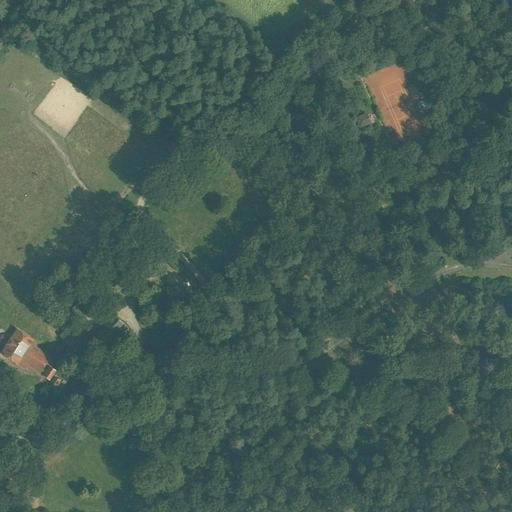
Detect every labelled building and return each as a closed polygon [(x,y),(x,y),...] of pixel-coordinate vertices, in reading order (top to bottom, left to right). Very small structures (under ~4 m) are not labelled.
[(360,128),(370,123),(366,114),(355,119),(360,128)] [(126,278),(117,270),(107,281),(116,289),(126,278)] [(170,285),(163,291),(167,295),(173,289),(170,285)] [(107,350),(127,328),(113,315),(93,337),(107,350)] [(33,341),(18,332),(12,340),(8,346),(9,346),(3,354),(18,364),(21,360),(40,373),(50,358),(31,345),(33,341)] [(50,380),(56,371),(49,367),(43,376),(50,380)] [(56,388),(61,381),(55,377),(50,384),(56,388)]
